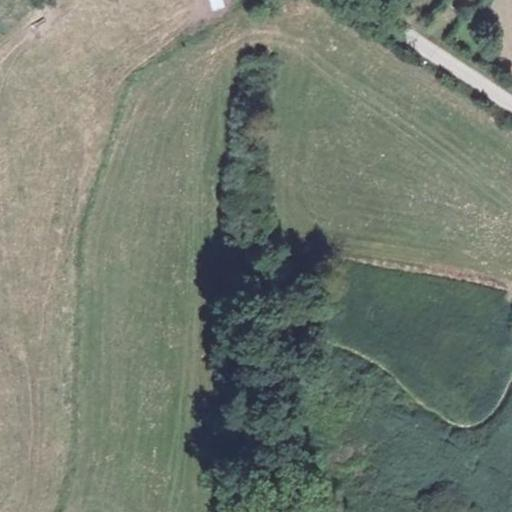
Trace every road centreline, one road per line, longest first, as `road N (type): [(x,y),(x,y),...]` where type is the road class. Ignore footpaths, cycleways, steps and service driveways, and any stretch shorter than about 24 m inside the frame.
road 1 (track): [(0,178),(33,366),(34,462),(25,511)]
road 2 (unclassified): [(346,0),(511,106)]
